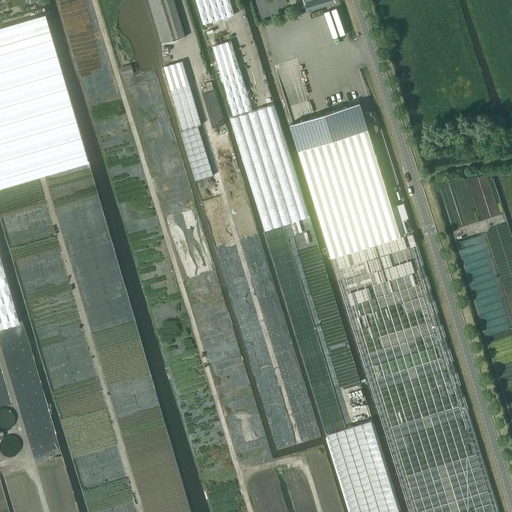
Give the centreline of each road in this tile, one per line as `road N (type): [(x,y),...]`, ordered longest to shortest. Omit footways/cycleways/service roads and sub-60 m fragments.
road 1 (track): [(0,366),(43,511),(138,511),(0,43)]
road 2 (track): [(247,511),(92,0)]
road 3 (unclassified): [(511,499),(353,0)]
road 4 (track): [(323,511),(199,95)]
road 5 (track): [(455,511),(374,249)]
